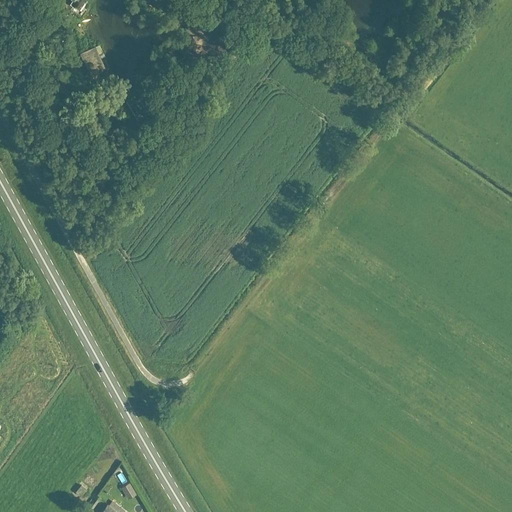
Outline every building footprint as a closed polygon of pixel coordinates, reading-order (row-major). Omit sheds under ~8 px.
[(72,1),(70,5),(75,9),(78,5),(82,8),(87,1),(84,0),(70,0),(72,1)] [(144,0),(150,4),(152,2),(164,12),(170,5),(164,0),(144,0)] [(210,20),(183,58),(189,62),(216,24),(210,20)] [(109,69),(96,48),(82,56),(89,69),(83,72),(88,80),(94,76),(94,78),(109,69)] [(151,93),(129,106),(137,119),(158,106),(151,93)] [(131,482),(124,486),(131,498),(138,494),(131,482)] [(81,496),(87,489),(82,485),(76,492),(81,496)]
